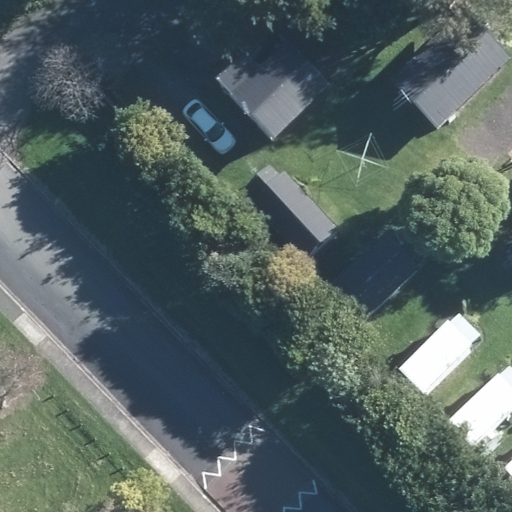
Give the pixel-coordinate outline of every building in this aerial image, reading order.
[(443,137),(511,71),(511,60),(472,19),(399,89),(443,137)] [(225,90),(279,147),(335,93),(330,87),(337,80),(327,70),(320,77),(293,50),(283,58),(265,77),(253,64),(225,90)] [(159,57),(134,78),(171,120),(196,99),(159,57)] [(344,234),(291,177),(286,183),(277,174),(252,197),(262,206),(255,212),(308,268),(344,234)] [(430,267),(395,229),(323,293),(357,332),(430,267)] [(511,248),(500,260),(511,273),(511,248)]
